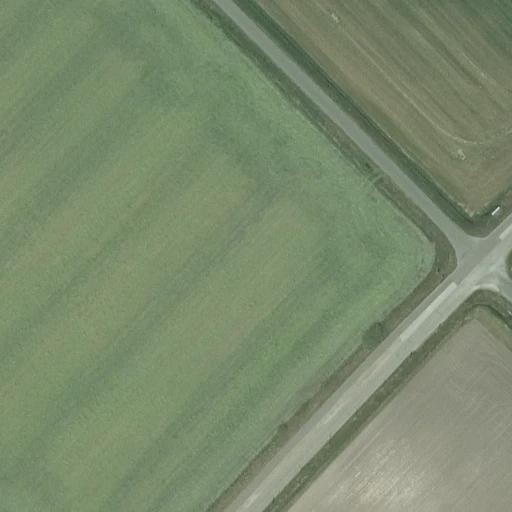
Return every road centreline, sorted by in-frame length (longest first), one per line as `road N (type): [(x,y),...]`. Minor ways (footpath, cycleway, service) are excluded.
road 1 (unclassified): [(481,275),(210,0)]
road 2 (unclassified): [(262,511),(481,275)]
